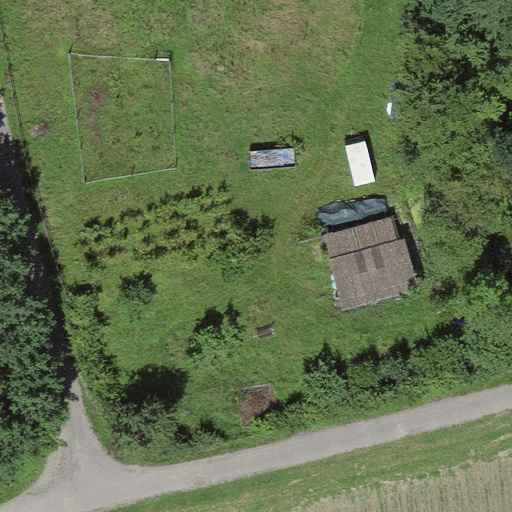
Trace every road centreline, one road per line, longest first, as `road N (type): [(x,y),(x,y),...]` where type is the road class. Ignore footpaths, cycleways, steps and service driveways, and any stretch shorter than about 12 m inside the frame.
road 1 (track): [(511,398),(63,511)]
road 2 (track): [(0,118),(89,505)]
